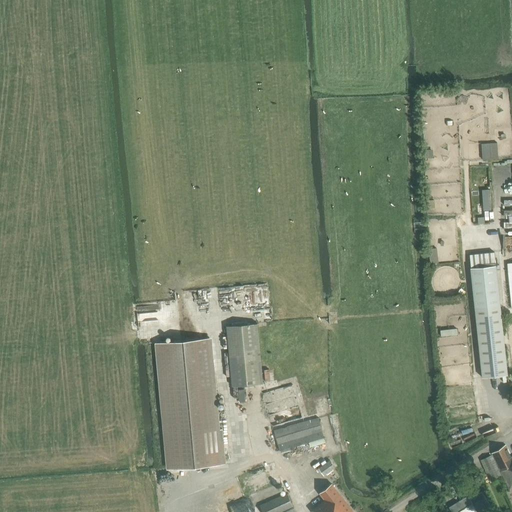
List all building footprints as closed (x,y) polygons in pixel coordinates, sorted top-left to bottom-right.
[(497,141),(489,142),(490,157),(498,156),(497,141)] [(437,247),(429,247),(430,263),(438,262),(437,247)] [(496,265),(472,268),(471,268),(482,378),(508,375),(502,318),(496,265)] [(153,315),(153,304),(144,305),(144,315),(153,315)] [(180,315),(201,314),(201,307),(197,307),(197,305),(179,306),(180,315)] [(228,327),(233,387),(264,384),(259,324),(228,327)] [(453,410),(474,407),(468,361),(469,361),(465,332),(457,333),(456,327),(439,329),(440,335),(435,335),(445,405),(452,404),(453,410)] [(212,338),(156,344),(167,470),(226,464),(223,430),(221,431),(212,338)] [(316,415),(329,413),(325,394),(312,397),(316,415)] [(298,407),(289,408),(290,416),(299,415),(298,407)] [(328,414),(335,441),(341,439),(335,412),(328,414)] [(325,440),(319,418),(274,431),(281,453),(325,440)] [(229,426),(230,437),(240,436),(239,425),(229,426)] [(270,449),(276,448),(274,432),(268,433),(270,449)] [(239,439),(229,440),(230,449),(240,448),(239,439)] [(492,454),(496,463),(510,491),(511,489),(511,456),(507,445),(492,454)] [(323,453),(314,457),(316,464),(326,461),(323,453)] [(493,458),(484,463),(487,469),(496,464),(493,458)] [(336,468),(330,460),(319,468),(324,476),(336,468)] [(245,499),(248,497),(283,483),(274,463),(237,479),(245,499)] [(179,511),(178,480),(167,480),(167,511),(179,511)] [(324,500),(311,510),(312,511),(353,511),(331,484),(319,493),(324,500)] [(452,511),(484,511),(492,507),(482,492),(470,499),(468,496),(450,508),(452,511)] [(295,511),(294,508),(286,511),(281,511),(293,507),(288,494),(260,505),(262,511),(295,511)]
